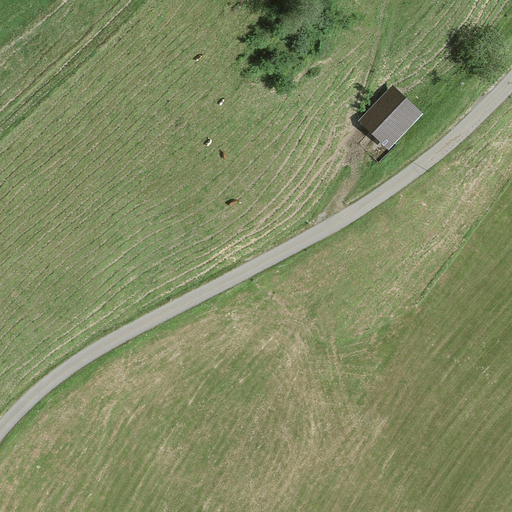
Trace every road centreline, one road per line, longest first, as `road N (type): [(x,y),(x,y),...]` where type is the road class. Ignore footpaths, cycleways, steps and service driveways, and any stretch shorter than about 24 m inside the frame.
road 1 (unclassified): [(511,79),(417,169),(357,210),(81,359),(0,431)]
road 2 (track): [(0,132),(133,0)]
